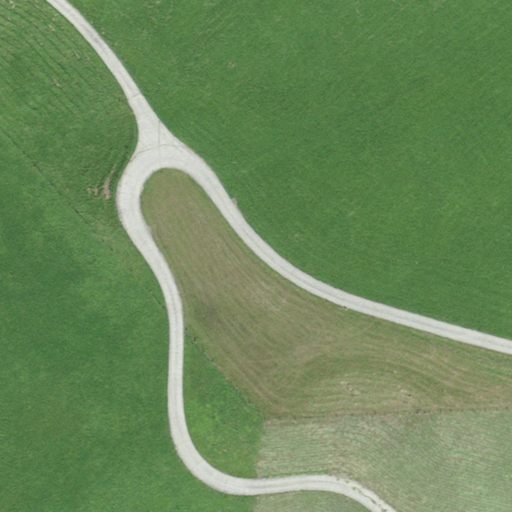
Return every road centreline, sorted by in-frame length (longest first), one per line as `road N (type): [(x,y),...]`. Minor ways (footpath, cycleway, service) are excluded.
road 1 (residential): [(388,511),(343,482),(257,485),(215,476),(179,437),(169,281),(135,226),(135,168),(157,154),(185,159),(269,258),(345,300),(511,342)]
road 2 (track): [(57,0),(105,48),(150,124),(157,154)]
